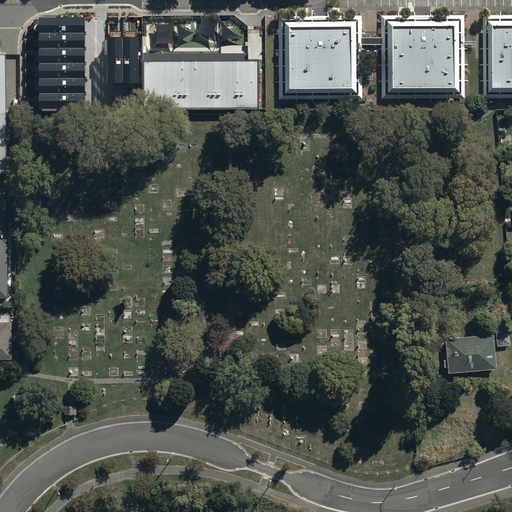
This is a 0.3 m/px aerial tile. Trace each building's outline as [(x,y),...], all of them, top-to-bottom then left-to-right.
[(462,101),(462,17),(380,18),(380,101),(462,101)] [(511,101),(511,17),(482,17),(482,101),(511,101)] [(88,114),(86,18),(43,19),(44,114),(88,114)] [(361,101),(361,18),(279,18),(279,102),(361,101)] [(140,40),(109,40),(109,88),(141,87),(140,40)] [(258,113),(257,63),(249,63),(249,55),(144,56),(144,114),(258,113)] [(493,324),(496,347),(510,345),(507,323),(493,324)] [(0,326),(0,364),(11,364),(10,327),(0,326)] [(445,340),(448,375),(495,371),(492,336),(445,340)]
